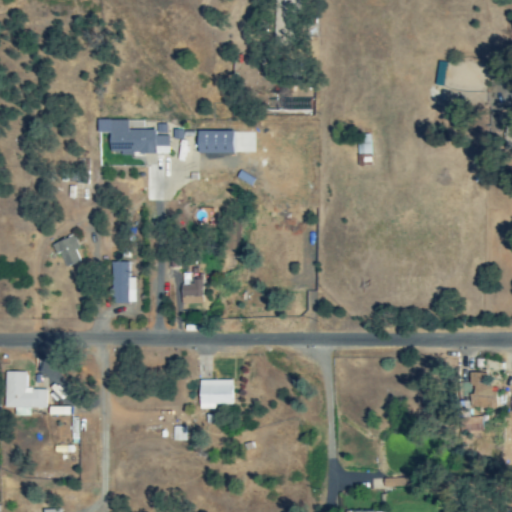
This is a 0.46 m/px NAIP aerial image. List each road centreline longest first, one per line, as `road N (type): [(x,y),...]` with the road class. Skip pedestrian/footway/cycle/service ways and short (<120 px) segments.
road 1 (residential): [(0,340),(511,340)]
road 2 (residential): [(127,511),(123,340)]
